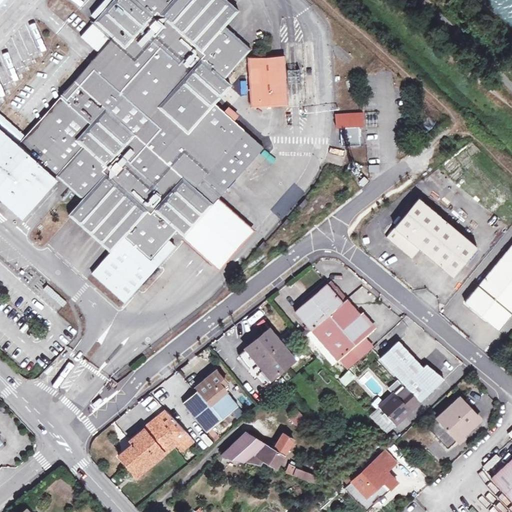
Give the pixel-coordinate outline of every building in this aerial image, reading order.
[(56,176),(70,188),(82,198),(67,214),(70,217),(86,231),(110,252),(91,273),(125,302),(174,246),(168,239),(177,230),(183,236),(188,231),(212,204),(263,148),(214,104),(231,85),(224,79),(250,49),(235,35),(224,26),(238,10),(226,0),(103,0),(91,14),(96,19),(81,36),(99,52),(94,59),(25,136),(21,140),(18,144),(17,145),(0,128),(0,202),(6,202),(21,215),(49,184),(46,181),(52,175),(55,177),(56,176)] [(268,63),(268,57),(268,55),(265,55),(265,51),(262,52),(262,55),(260,55),(260,58),(260,59),(256,60),(256,64),(268,63)] [(248,59),(248,68),(269,67),(271,105),(278,105),(287,104),(284,56),(276,57),(268,57),(268,63),(256,64),(256,60),(260,59),(260,58),(248,59)] [(269,67),(248,68),(250,106),(271,105),(269,67)] [(335,128),(340,128),(340,126),(359,126),(359,127),(363,127),(362,112),(335,113),(335,128)] [(0,127),(18,144),(21,140),(25,136),(0,114),(0,127)] [(360,145),(359,127),(359,126),(340,126),(340,128),(341,146),(360,145)] [(364,176),(358,182),(362,186),(368,180),(364,176)] [(494,214),(506,199),(501,194),(488,209),(494,214)] [(386,237),(406,254),(414,245),(420,249),(453,277),(478,247),(419,198),(386,237)] [(308,202),(304,199),(298,206),(302,209),(308,202)] [(235,225),(212,204),(188,231),(210,251),(220,259),(244,233),(235,225)] [(267,245),(265,243),(264,241),(258,247),(260,249),(262,251),(267,245)] [(412,258),(420,249),(414,245),(406,254),(412,258)] [(511,245),(465,302),(498,330),(511,313),(511,245)] [(310,330),(337,361),(351,348),(364,337),(374,329),(347,298),(343,301),(327,283),(294,311),(310,330)] [(61,305),(64,301),(46,284),(42,288),(61,305)] [(238,355),(263,385),(294,360),(269,329),(238,355)] [(332,365),(337,361),(310,330),(305,334),(332,365)] [(372,347),(364,337),(351,348),(359,358),(372,347)] [(404,385),(394,393),(378,407),(395,424),(405,414),(404,413),(409,409),(410,410),(444,379),(427,364),(423,367),(399,341),(380,358),(404,385)] [(55,366),(52,363),(45,371),(46,372),(47,373),(55,366)] [(349,370),(338,379),(345,387),(355,378),(349,370)] [(238,406),(226,391),(224,393),(220,388),(226,384),(216,371),(196,387),(198,390),(182,403),(205,432),(238,406)] [(230,388),(226,384),(220,388),(224,393),(226,391),(230,388)] [(97,397),(99,400),(107,394),(106,393),(105,391),(97,397)] [(460,397),(427,427),(447,449),(479,419),(460,397)] [(378,407),(369,415),(386,433),(395,424),(378,407)] [(287,420),(296,426),(304,415),(295,409),(287,420)] [(119,456),(132,473),(140,467),(144,471),(177,444),(188,434),(176,421),(167,411),(130,441),(133,445),(119,456)] [(221,454),(242,461),(265,444),(246,432),(221,454)] [(274,449),(265,444),(242,461),(249,462),(260,465),(262,460),(276,468),(292,439),(283,433),(274,449)] [(194,441),(188,434),(177,444),(182,451),(194,441)] [(344,488),(365,511),(397,482),(386,471),(396,462),(385,450),(344,488)] [(511,457),(490,478),(511,500),(511,457)] [(298,469),(289,464),(286,472),(313,483),(316,476),(298,469)] [(136,477),(144,471),(140,467),(132,473),(136,477)]
